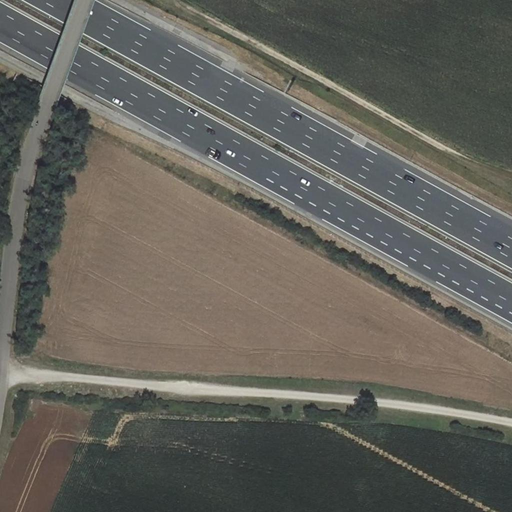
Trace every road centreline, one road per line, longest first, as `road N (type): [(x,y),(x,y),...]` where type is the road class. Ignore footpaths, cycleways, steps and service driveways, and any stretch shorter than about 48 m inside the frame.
road 1 (motorway): [(0,22),(511,303)]
road 2 (motorway): [(511,248),(60,0)]
road 3 (track): [(511,423),(243,390),(0,373)]
road 4 (track): [(182,0),(511,184)]
road 5 (unclassified): [(84,0),(14,202),(0,364)]
